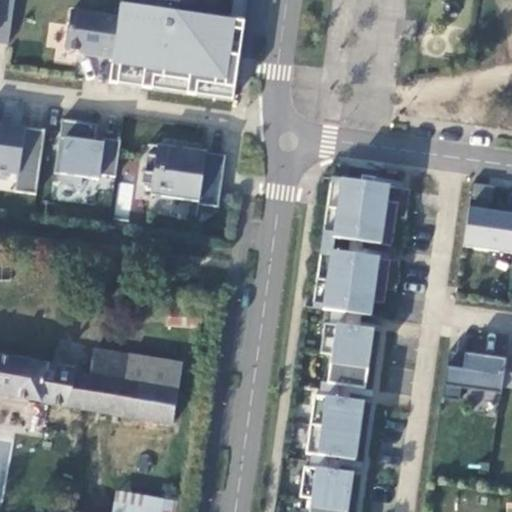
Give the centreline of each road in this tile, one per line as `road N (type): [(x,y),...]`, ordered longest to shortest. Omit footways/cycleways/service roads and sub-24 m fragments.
road 1 (unclassified): [(288,140),(234,511)]
road 2 (residential): [(0,90),(234,120),(288,140)]
road 3 (residential): [(433,314),(405,511)]
road 4 (residential): [(288,140),(454,157)]
road 5 (residential): [(454,157),(433,314)]
road 6 (unclassified): [(285,0),(275,73),(288,140)]
